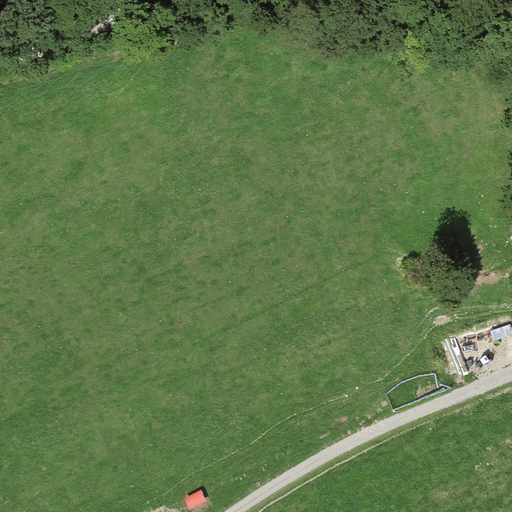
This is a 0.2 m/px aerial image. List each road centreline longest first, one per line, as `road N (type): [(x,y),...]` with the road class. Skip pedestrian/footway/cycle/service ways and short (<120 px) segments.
road 1 (track): [(236,511),(384,426),(511,377)]
road 2 (track): [(0,60),(111,27),(148,0)]
